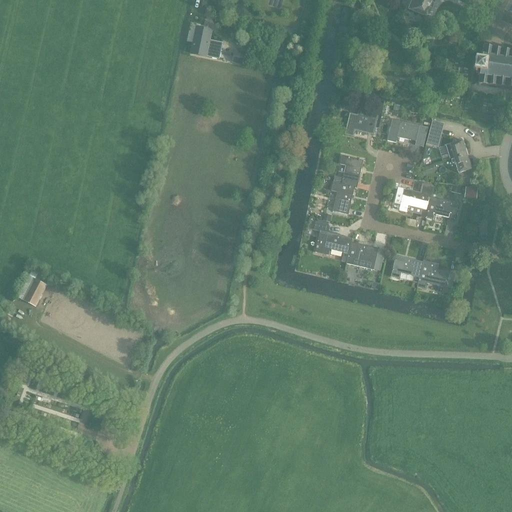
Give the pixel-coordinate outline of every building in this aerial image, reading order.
[(412,0),(409,10),(426,17),(432,0),(412,0)] [(196,30),(191,54),(220,60),(223,43),(206,39),(208,26),(206,32),(196,30)] [(478,85),(478,86),(480,86),(480,85),(487,86),(487,87),(489,88),(489,86),(496,87),(496,89),(498,89),(498,88),(505,89),(505,90),(507,90),(507,89),(511,89),(511,49),(511,51),(503,50),(504,48),(502,48),(501,49),(495,48),(495,47),(493,46),(492,48),(486,47),(486,45),(484,45),(483,47),(482,46),(481,48),(483,48),(482,55),(480,55),(480,57),(479,57),(479,59),(478,59),(478,60),(475,59),(475,61),(477,61),(476,69),(474,69),(473,71),(476,71),(476,74),(478,75),(477,75),(477,77),(479,77),(479,79),(478,83),(476,83),(476,85),(478,85)] [(235,51),(233,63),(244,65),(246,53),(235,51)] [(350,114),(345,136),(354,138),(355,132),(368,135),(374,136),(379,113),(359,109),(358,116),(350,114)] [(393,121),(387,142),(396,144),(397,138),(416,143),(415,146),(423,148),(428,129),(420,127),(393,121)] [(432,122),(426,145),(437,148),(443,125),(432,122)] [(450,145),(452,151),(448,152),(451,160),(453,159),(467,155),(462,141),(450,145)] [(471,170),(467,155),(453,159),(458,174),(471,170)] [(346,166),(343,179),(335,177),(333,182),(342,184),(342,185),(355,188),(357,189),(364,161),(342,156),(340,165),(346,166)] [(422,169),(424,176),(435,172),(433,165),(422,169)] [(355,188),(342,185),(342,184),(333,182),(331,192),(337,193),(333,211),(348,215),(355,188)] [(395,204),(401,205),(399,211),(408,213),(410,207),(428,211),(431,198),(434,187),(423,185),(421,194),(404,190),(403,195),(397,194),(395,204)] [(467,188),(465,198),(476,199),(478,189),(467,188)] [(428,211),(426,219),(434,221),(436,216),(454,220),(458,204),(431,198),(428,211)] [(331,251),(343,253),(349,255),(352,243),(353,239),(328,234),(329,226),(329,223),(330,223),(332,216),(324,214),(323,221),(318,220),(317,223),(316,223),(314,231),(320,232),(315,253),(329,256),(331,251)] [(410,219),(408,226),(416,228),(417,221),(410,219)] [(341,262),(346,263),(346,264),(355,266),(374,271),(379,249),(352,243),(349,255),(343,253),(341,262)] [(401,275),(420,278),(422,267),(423,267),(424,263),(423,262),(396,256),(391,278),(400,280),(401,275)] [(420,278),(417,288),(426,290),(427,284),(452,290),(456,275),(434,270),(436,264),(423,261),(423,262),(424,263),(423,267),(422,267),(420,278)] [(36,310),(47,288),(35,282),(24,304),(36,310)] [(27,384),(31,375),(24,372),(21,382),(27,384)]
